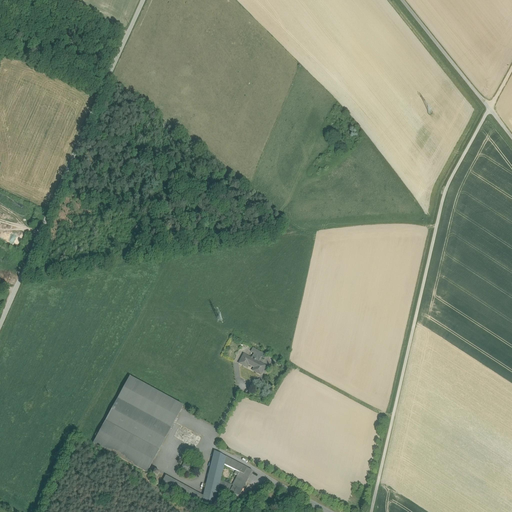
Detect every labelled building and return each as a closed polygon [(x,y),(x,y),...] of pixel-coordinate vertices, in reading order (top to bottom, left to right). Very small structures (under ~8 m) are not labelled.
[(253,357),(251,360),(258,363),(258,361),(260,362),(262,358),(253,353),(251,357),(253,357)] [(244,356),(239,364),(247,368),(249,363),(256,366),(253,371),(260,375),(265,367),(258,363),(251,360),(244,356)] [(183,406),(130,377),(93,444),(146,473),(183,406)] [(201,438),(179,426),(174,437),(195,448),(201,438)] [(215,451),(203,496),(166,476),(162,483),(201,504),(201,505),(213,508),(219,485),(220,480),(224,465),(226,457),(215,451)] [(252,471),(226,457),(224,465),(236,471),(234,475),(237,476),(232,485),(233,486),(230,491),(238,496),(252,471)] [(191,467),(184,463),(181,468),(189,472),(191,467)] [(231,485),(220,480),(219,485),(229,491),(231,486),(231,485)]
